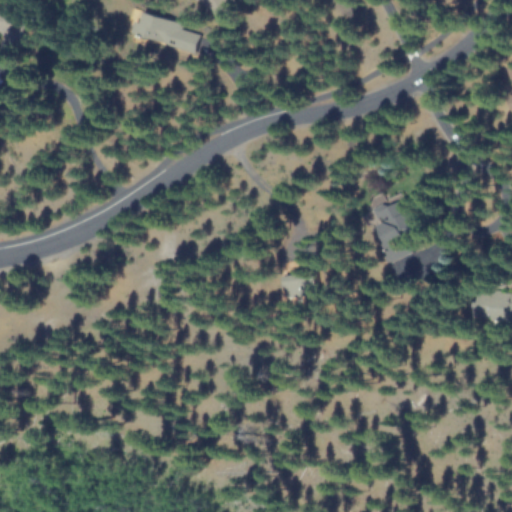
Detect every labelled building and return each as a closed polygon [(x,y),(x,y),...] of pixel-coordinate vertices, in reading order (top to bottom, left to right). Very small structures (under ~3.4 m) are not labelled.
[(0,0),(0,37),(7,46),(30,27),(24,19),(14,20),(4,11),(0,11),(0,0)] [(189,0),(191,3),(200,0),(204,0),(209,14),(228,7),(225,0),(189,0)] [(182,24),(140,13),(134,39),(194,54),(199,35),(180,30),(182,24)] [(511,65),(503,68),(511,103),(511,65)] [(511,76),(507,78),(511,93),(503,96),(508,113),(511,111),(511,76)] [(419,226),(415,208),(408,210),(405,200),(370,209),(383,260),(407,254),(401,231),(419,226)] [(313,259),(292,262),(294,275),(282,276),(285,300),(318,296),(313,259)] [(511,291),(482,290),(480,322),(511,323),(511,291)]
